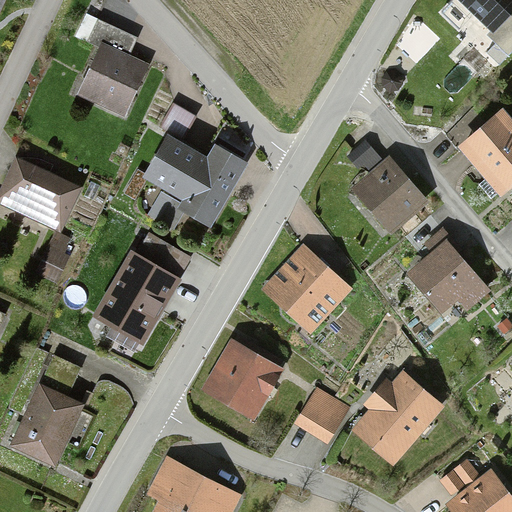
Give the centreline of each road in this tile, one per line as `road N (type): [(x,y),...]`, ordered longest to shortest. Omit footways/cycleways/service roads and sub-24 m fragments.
road 1 (residential): [(298,171),(154,414)]
road 2 (residential): [(154,414),(247,465),(382,511)]
road 3 (residential): [(348,85),(376,107),(511,269)]
road 4 (residential): [(139,0),(298,171)]
road 5 (residential): [(0,110),(51,0)]
